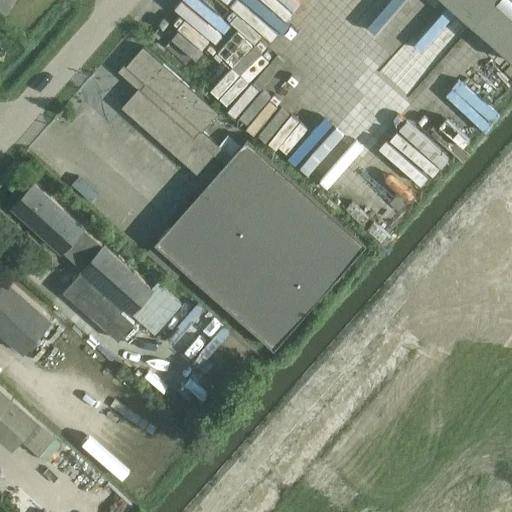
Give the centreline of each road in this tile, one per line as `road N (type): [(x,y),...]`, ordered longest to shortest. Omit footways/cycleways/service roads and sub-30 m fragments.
road 1 (unclassified): [(0,138),(122,0)]
road 2 (unknown): [(33,100),(158,220)]
road 3 (unknown): [(346,0),(342,49),(392,100)]
